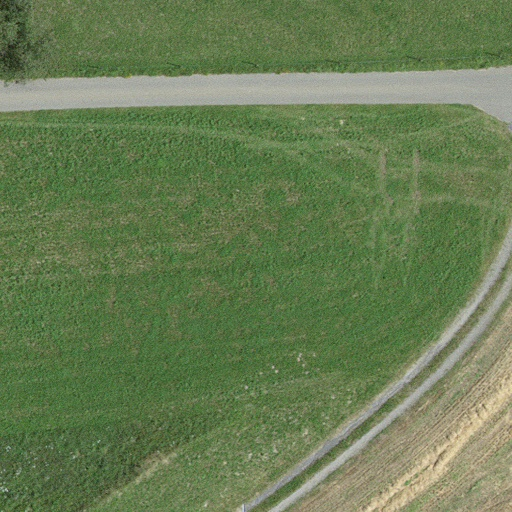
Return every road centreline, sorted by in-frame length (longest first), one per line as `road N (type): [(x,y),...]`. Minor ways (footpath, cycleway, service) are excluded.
road 1 (track): [(0,113),(511,95)]
road 2 (track): [(261,511),(427,376),(511,261)]
